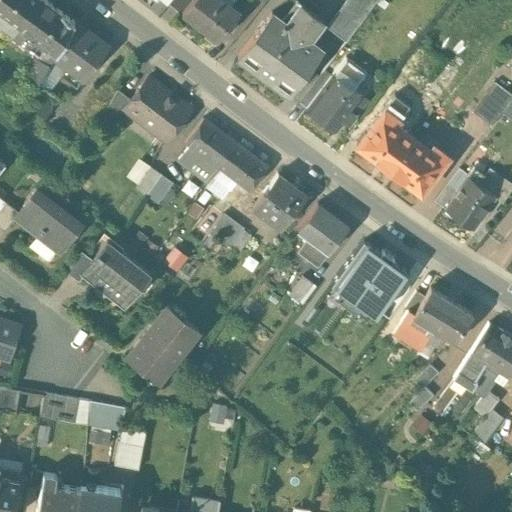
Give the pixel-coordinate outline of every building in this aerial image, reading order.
[(0,0),(0,24),(11,32),(9,34),(10,34),(35,0),(0,0)] [(74,23),(43,0),(35,0),(10,34),(39,56),(42,52),(46,56),(50,51),(56,55),(74,23)] [(170,0),(167,5),(181,15),(182,13),(181,12),(190,0),(170,0)] [(224,0),(190,0),(181,12),(182,13),(206,31),(204,33),(214,40),(215,39),(217,40),(240,12),(230,4),(224,0)] [(346,0),(326,26),(345,41),(376,0),(346,0)] [(301,4),(287,23),(272,12),(237,57),(289,95),(308,68),(322,49),(309,39),(323,20),(301,4)] [(108,48),(74,22),(74,23),(56,55),(49,67),(39,87),(38,88),(47,94),(60,78),(76,90),(108,48)] [(330,76),(306,108),(321,118),(321,122),(330,128),(334,128),(335,129),(343,118),(349,122),(366,99),(353,89),(365,72),(345,56),(330,76)] [(49,67),(35,59),(24,79),(39,87),(49,67)] [(402,64),(390,80),(399,87),(412,71),(402,64)] [(308,68),(289,95),(288,95),(299,103),(299,102),(318,76),(308,68)] [(318,76),(299,102),(306,108),(330,76),(323,70),(318,76)] [(191,110),(148,78),(130,102),(123,112),(124,112),(166,144),(191,110)] [(511,96),(511,94),(494,81),(472,110),(491,124),(511,96)] [(47,94),(38,88),(31,101),(34,103),(29,111),(28,110),(27,112),(42,122),(41,122),(43,123),(58,102),(47,94)] [(118,92),(101,120),(112,128),(124,112),(123,112),(130,102),(118,92)] [(384,107),(356,144),(358,145),(358,150),(366,156),(371,155),(388,168),(413,135),(397,122),(410,105),(394,93),(384,107)] [(511,97),(502,111),(511,118),(511,97)] [(203,119),(185,144),(190,148),(178,162),(191,173),(208,185),(214,176),(219,170),(237,145),(203,119)] [(425,133),(420,140),(413,135),(388,168),(405,181),(406,186),(414,192),(419,191),(420,192),(448,155),(433,144),(436,141),(425,133)] [(267,167),(237,145),(219,170),(236,182),(249,192),(267,167)] [(151,169),(136,191),(147,198),(162,177),(151,169)] [(236,182),(219,170),(214,176),(231,189),(236,182)] [(306,196),(278,174),(252,209),(280,230),(306,196)] [(496,194),(467,174),(456,191),(444,207),(445,208),(444,210),(456,219),(458,217),(472,228),(496,194)] [(231,189),(214,176),(208,185),(205,188),(222,201),(231,189)] [(162,177),(147,198),(158,206),(173,185),(162,177)] [(62,248),(87,215),(38,178),(13,211),(62,248)] [(446,184),(434,201),(444,207),(456,191),(446,184)] [(348,227),(317,205),(298,231),(309,239),(298,253),(319,267),(348,227)] [(222,217),(210,235),(220,242),(232,224),(222,217)] [(243,232),(232,224),(220,242),(230,249),(243,232)] [(407,271),(363,239),(336,276),(349,286),(351,287),(352,285),(365,294),(380,305),(382,306),(407,271)] [(150,276),(106,241),(92,259),(83,271),(85,272),(103,286),(104,285),(126,303),(123,308),(124,309),(150,276)] [(175,247),(165,261),(178,271),(189,257),(175,247)] [(81,251),(65,271),(78,281),(85,272),(83,271),(92,259),(81,251)] [(349,286),(336,276),(329,285),(342,294),(349,286)] [(303,278),(289,297),(302,306),(316,288),(303,278)] [(316,288),(302,306),(314,315),(328,296),(316,288)] [(425,297),(415,314),(409,310),(408,311),(394,334),(420,350),(422,349),(426,341),(451,300),(430,288),(425,297)] [(425,297),(416,291),(405,309),(408,311),(409,310),(415,314),(425,297)] [(380,305),(365,294),(358,304),(373,315),(380,305)] [(472,313),(451,300),(426,341),(435,346),(442,335),(454,343),(472,313)] [(198,331),(167,306),(126,358),(158,383),(198,331)] [(19,323),(0,317),(0,356),(7,359),(19,323)] [(507,334),(488,322),(454,380),(472,391),(477,384),(474,382),(483,367),(486,369),(507,334)] [(511,369),(511,336),(507,334),(486,369),(490,372),(494,366),(509,375),(511,369)] [(435,346),(426,341),(422,349),(420,350),(417,354),(427,360),(435,346)] [(430,366),(414,382),(423,390),(425,389),(438,374),(430,366)] [(20,389),(0,385),(0,409),(15,413),(20,389)] [(433,397),(425,389),(423,390),(409,405),(418,413),(433,397)] [(499,400),(488,392),(474,410),(485,418),(492,410),(499,400)] [(125,407),(88,400),(86,424),(120,430),(125,407)] [(212,402),(208,420),(223,423),(227,406),(212,402)] [(485,418),(471,436),(483,445),(503,419),(492,410),(485,418)] [(130,443),(118,441),(114,465),(138,469),(145,432),(133,430),(130,443)] [(0,511),(11,511),(18,479),(20,469),(0,465),(0,511)] [(76,511),(81,489),(54,484),(56,475),(44,473),(42,482),(36,511),(76,511)] [(114,511),(118,490),(82,484),(81,489),(76,511),(114,511)] [(217,511),(219,500),(192,495),(188,511),(217,511)]
